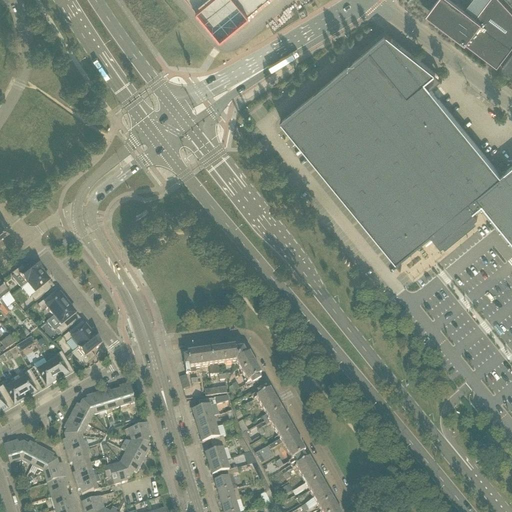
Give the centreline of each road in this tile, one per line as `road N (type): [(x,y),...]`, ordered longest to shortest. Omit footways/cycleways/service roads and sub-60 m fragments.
road 1 (secondary): [(496,511),(188,127)]
road 2 (secondary): [(163,146),(467,511)]
road 3 (residential): [(357,511),(254,341),(233,335),(151,350)]
road 4 (tertiary): [(188,127),(369,0)]
road 5 (tertiary): [(367,0),(177,112)]
road 6 (unclassified): [(511,106),(374,0)]
road 7 (tertiary): [(198,511),(151,350)]
road 8 (secondary): [(64,0),(153,131)]
road 9 (residential): [(126,361),(29,237)]
road 10 (residential): [(0,436),(126,361)]
road 11 (secondary): [(177,112),(96,0)]
road 12 (residential): [(14,0),(26,61),(0,118)]
